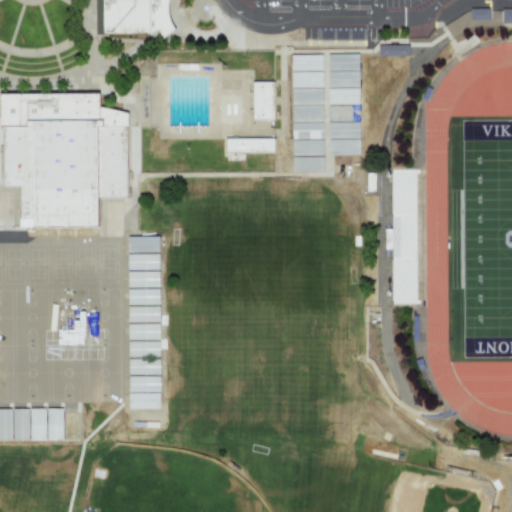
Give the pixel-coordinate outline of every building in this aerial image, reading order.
[(101,0),(102,33),(148,33),(157,31),(162,39),(174,30),(167,18),(166,1),(166,0),(101,0)] [(469,9),(488,9),(489,20),(469,20),(469,9)] [(501,9),(511,9),(511,23),(501,23),(501,9)] [(407,56),(407,45),(377,44),(376,56),(407,56)] [(327,55),(357,54),(357,70),(327,70),(327,55)] [(290,56),(321,55),(321,71),(290,71),(290,56)] [(327,71),(357,71),(358,87),(327,88),(327,71)] [(290,72),(321,72),(321,87),(290,88),(290,72)] [(273,82),(273,119),(252,119),(252,82),(273,82)] [(290,89),(321,89),(321,105),(290,105),(290,89)] [(327,89),(358,89),(358,104),(327,104),(327,89)] [(96,226),(96,197),(125,197),(126,114),(99,106),(98,93),(0,93),(0,127),(1,128),(2,186),(18,186),(18,218),(31,218),(32,226),(96,226)] [(327,106),(358,105),(358,121),(327,121),(327,106)] [(291,106),(321,106),(321,122),(291,122),(291,106)] [(327,122),(358,122),(358,138),(327,138),(327,122)] [(291,123),(322,123),(322,139),(291,139),(291,123)] [(273,139),(273,152),(225,152),(225,138),(273,139)] [(328,140),(358,139),(358,155),(328,155),(328,140)] [(291,140),(322,140),(322,155),(291,156),(291,140)] [(291,157),(322,157),(322,172),(291,173),(291,157)] [(126,237),(157,237),(157,252),(126,253),(126,237)] [(126,254),(157,254),(157,270),(126,270),(126,254)] [(126,272),(157,271),(157,287),(126,288),(126,272)] [(126,289),(158,289),(158,305),(126,305),(126,289)] [(127,307),(158,307),(158,322),(127,322),(127,307)] [(127,324),(158,324),(158,340),(127,340),(127,324)] [(127,341),(158,341),(158,357),(127,357),(127,341)] [(127,359),(158,359),(158,374),(127,375),(127,359)] [(127,377),(158,376),(158,392),(128,392),(127,377)] [(127,393),(158,393),(158,409),(128,409),(127,393)] [(63,409),(78,408),(78,439),(63,439),(63,409)] [(0,409),(10,409),(10,440),(0,440),(0,409)] [(12,409),(27,409),(27,440),(12,440),(12,409)] [(29,409),(44,409),(44,440),(29,440),(29,409)] [(46,409),(61,409),(61,440),(46,440),(46,409)]
